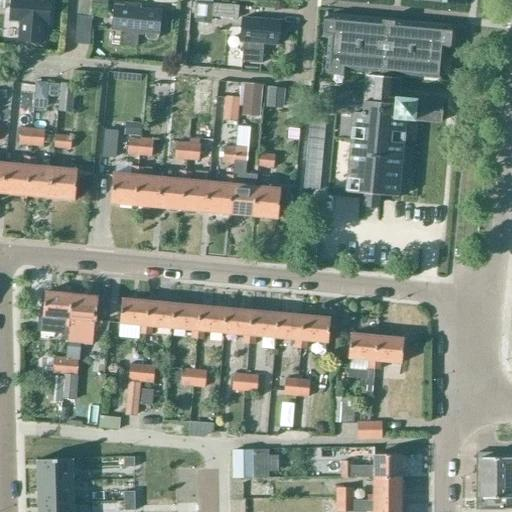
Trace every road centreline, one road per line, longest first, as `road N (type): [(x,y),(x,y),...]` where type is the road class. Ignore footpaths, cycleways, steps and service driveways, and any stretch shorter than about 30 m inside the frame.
road 1 (residential): [(466,296),(1,251)]
road 2 (residential): [(309,0),(301,83),(180,73)]
road 3 (unknown): [(308,7),(511,20)]
road 4 (residential): [(466,296),(497,257),(511,120)]
road 5 (residential): [(180,73),(65,64),(70,0)]
road 6 (residential): [(3,428),(1,251)]
